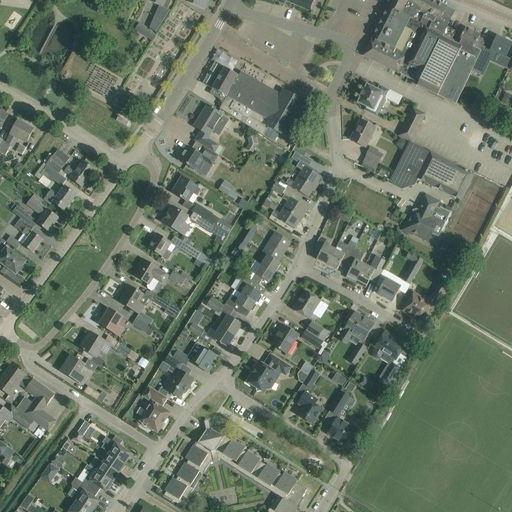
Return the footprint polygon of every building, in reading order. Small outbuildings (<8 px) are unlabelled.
[(147,0),(148,1),(159,6),(149,28),(156,33),(170,11),(167,9),(171,0),(181,0),(182,1),(203,10),(207,0),(147,0)] [(270,0),(274,2),(275,1),(283,4),(284,1),(309,11),(313,0),(270,0)] [(391,0),(372,38),(370,40),(371,41),(363,56),(401,75),(400,78),(403,79),(404,77),(418,84),(417,86),(456,105),(461,95),(472,71),(482,49),(486,41),(479,37),(480,36),(465,28),(456,47),(459,48),(457,54),(438,45),(443,35),(455,11),(432,0),(430,0),(430,1),(428,0),(391,0)] [(151,32),(139,23),(136,30),(151,40),(155,35),(151,32)] [(482,49),(472,71),(480,75),(486,61),(487,60),(498,65),(502,56),(506,58),(508,53),(511,44),(497,37),(490,51),(491,52),(490,53),(482,49)] [(220,52),(216,62),(227,67),(231,57),(220,52)] [(238,76),(224,68),(212,89),(226,97),(238,77),(238,76)] [(497,72),(490,87),(498,91),(505,76),(497,72)] [(238,77),(226,97),(224,100),(226,102),(221,110),(269,139),(274,131),(285,137),(285,136),(291,139),(307,112),(301,109),(305,102),(284,90),(278,100),(238,77)] [(365,111),(377,117),(390,92),(379,86),(377,91),(367,85),(364,91),(363,91),(360,97),(361,97),(358,103),(367,107),(365,111)] [(511,96),(505,93),(500,103),(508,107),(511,98),(511,96)] [(485,101),(482,107),(489,110),(492,104),(485,101)] [(198,143),(204,147),(215,153),(219,146),(207,139),(217,125),(223,129),(228,121),(222,117),(222,115),(214,110),(214,109),(212,108),(212,109),(209,107),(205,115),(206,115),(204,118),(200,116),(194,127),(204,133),(198,143)] [(411,143),(425,115),(416,110),(402,138),(411,143)] [(8,116),(0,111),(0,128),(1,129),(8,116)] [(129,122),(119,116),(116,121),(127,127),(129,122)] [(7,142),(3,140),(0,146),(0,152),(6,156),(11,145),(13,146),(18,138),(26,143),(33,130),(18,121),(7,142)] [(355,131),(351,140),(365,148),(375,128),(361,121),(357,128),(358,128),(357,131),(355,131)] [(255,136),(247,138),(249,144),(258,145),(255,136)] [(401,138),(398,141),(397,147),(401,151),(407,144),(401,138)] [(14,151),(21,154),(25,147),(18,143),(14,151)] [(415,185),(418,180),(460,201),(474,174),(430,152),(430,153),(411,144),(390,181),(387,180),(388,181),(387,183),(402,190),(415,185)] [(199,154),(188,147),(179,161),(195,171),(205,177),(212,166),(219,155),(215,153),(204,147),(199,154)] [(362,164),(375,170),(382,156),(377,153),(378,151),(371,148),(370,150),(370,149),(362,164)] [(58,150),(47,165),(58,174),(70,159),(58,150)] [(297,162),(301,156),(295,153),(291,159),(297,162)] [(302,171),(298,177),(315,188),(318,183),(318,184),(321,183),(322,181),(322,178),(321,178),(321,177),(318,175),(320,173),(300,160),(296,167),(302,171)] [(69,166),(64,173),(82,187),(94,170),(84,162),(76,172),(69,166)] [(58,174),(47,165),(44,163),(35,176),(40,180),(43,176),(52,183),(54,181),(62,187),(67,180),(58,174)] [(315,188),(298,177),(294,183),(288,179),(286,183),(292,187),(300,193),(308,198),(315,188)] [(180,184),(174,194),(187,202),(193,193),(197,196),(201,190),(196,187),(197,187),(182,178),(179,183),(180,184)] [(224,181),(218,190),(226,195),(234,200),(237,195),(229,191),(232,186),(224,181)] [(281,196),(285,189),(275,183),(271,190),(281,196)] [(76,195),(65,187),(59,196),(51,190),(44,200),(50,205),(53,202),(64,211),(76,195)] [(58,218),(41,205),(43,200),(35,194),(27,205),(42,216),(37,223),(49,231),(58,218)] [(288,202),(284,208),(301,219),(307,208),(291,198),(290,198),(285,194),(282,198),(288,202)] [(438,202),(426,196),(420,208),(423,209),(420,215),(418,213),(414,215),(410,223),(407,222),(403,230),(412,234),(413,232),(428,239),(435,225),(442,228),(450,213),(440,208),(439,209),(435,207),(438,202)] [(242,199),(237,206),(243,210),(248,202),(242,199)] [(266,200),(263,205),(268,208),(272,203),(270,202),(266,200)] [(208,221),(208,222),(229,235),(234,227),(220,218),(220,219),(197,205),(193,212),(208,221)] [(336,205),(332,210),(342,216),(346,211),(336,205)] [(17,207),(13,212),(21,218),(25,221),(29,216),(17,207)] [(172,207),(163,222),(171,228),(184,235),(189,227),(184,224),(188,217),(181,212),(172,207)] [(301,219),(284,208),(280,214),(274,211),(272,215),(277,218),(277,219),(294,229),(301,219)] [(21,218),(14,227),(23,234),(18,241),(21,244),(22,244),(25,246),(33,252),(42,240),(34,234),(25,227),(22,225),(25,221),(21,218)] [(229,235),(208,222),(207,222),(201,218),(197,224),(211,233),(224,242),(229,235)] [(254,225),(247,236),(251,239),(258,228),(254,225)] [(275,233),(269,243),(285,253),(291,243),(275,233)] [(157,235),(149,248),(168,260),(172,254),(166,250),(171,243),(157,235)] [(11,236),(6,242),(17,250),(21,244),(18,241),(13,238),(11,236)] [(316,260),(327,265),(335,250),(329,246),(331,243),(326,240),(316,260)] [(344,257),(348,260),(356,244),(351,241),(348,246),(339,242),(335,250),(327,265),(337,270),(344,257)] [(0,263),(16,275),(25,263),(0,243),(0,263)] [(269,243),(263,252),(279,263),(285,253),(269,243)] [(183,251),(208,266),(212,260),(201,253),(187,244),(183,251)] [(238,249),(242,252),(246,247),(241,244),(238,249)] [(346,278),(356,283),(365,265),(360,262),(364,254),(354,249),(357,244),(356,244),(348,260),(354,263),(346,278)] [(238,249),(234,255),(239,258),(242,252),(238,249)] [(470,256),(460,251),(455,262),(465,266),(470,256)] [(267,256),(261,265),(275,273),(281,264),(279,263),(263,252),(263,253),(267,256)] [(405,258),(413,262),(402,281),(410,285),(424,261),(409,252),(405,258)] [(365,265),(356,283),(366,288),(374,272),(381,275),(387,262),(376,257),(370,268),(365,265)] [(229,259),(226,264),(228,266),(236,270),(239,266),(229,259)] [(147,286),(148,289),(152,291),(154,291),(159,282),(164,284),(169,275),(146,262),(142,269),(140,268),(135,276),(148,285),(147,286)] [(261,265),(252,280),(259,285),(263,279),(269,283),(275,273),(261,265)] [(169,278),(182,286),(186,279),(173,271),(169,278)] [(235,290),(242,294),(256,303),(262,294),(256,290),(259,285),(252,280),(244,276),(235,290)] [(401,287),(386,279),(377,294),(392,303),(401,287)] [(431,298),(439,303),(448,287),(440,282),(431,298)] [(144,307),(149,299),(128,286),(122,295),(124,296),(120,302),(140,314),(144,307)] [(295,311),(309,320),(321,301),(305,291),(297,304),(299,305),(295,311)] [(431,304),(413,293),(402,311),(414,318),(416,315),(422,318),(431,304)] [(256,303),(242,294),(239,299),(232,295),(226,304),(242,315),(242,314),(239,312),(242,308),(250,313),(256,303)] [(153,302),(166,310),(164,313),(175,320),(181,311),(157,296),(153,302)] [(212,298),(207,306),(220,314),(224,306),(212,298)] [(109,309),(100,324),(119,336),(124,329),(118,326),(123,318),(109,309)] [(223,321),(220,327),(235,336),(242,325),(228,315),(223,313),(220,319),(223,321)] [(364,341),(374,324),(355,313),(338,340),(346,345),(353,334),(364,341)] [(132,325),(146,333),(150,327),(136,319),(132,325)] [(200,338),(204,331),(189,322),(185,329),(200,338)] [(307,331),(318,338),(323,330),(312,323),(307,331)] [(279,333),(272,345),(287,354),(299,335),(282,325),(278,332),(279,333)] [(235,336),(220,327),(216,332),(210,329),(207,335),(227,348),(235,336)] [(318,338),(307,331),(302,339),(319,349),(324,341),(318,338)] [(399,355),(404,346),(392,339),(394,337),(385,332),(375,347),(376,348),(373,351),(372,354),(373,357),(375,358),(377,359),(379,359),(381,357),(384,353),(395,360),(399,355)] [(83,349),(83,350),(85,351),(96,357),(100,350),(106,354),(110,347),(128,358),(132,351),(108,336),(105,342),(90,333),(89,334),(87,338),(80,348),(83,349)] [(193,348),(192,350),(192,353),(193,356),(195,359),(193,363),(192,363),(197,366),(206,372),(216,356),(208,350),(203,347),(196,343),(193,348)] [(349,361),(357,365),(367,348),(359,344),(349,361)] [(173,348),(169,355),(173,358),(182,364),(186,366),(189,361),(190,359),(187,357),(178,351),(173,348)] [(179,370),(182,364),(173,358),(169,355),(164,362),(171,366),(178,371),(179,370)] [(264,393),(266,390),(270,389),(281,373),(286,376),(292,368),(279,360),(270,355),(267,360),(264,365),(259,362),(255,369),(255,370),(247,382),(256,388),(257,392),(261,391),(264,393)] [(85,365),(79,361),(71,356),(61,371),(83,385),(87,378),(80,374),(85,365)] [(148,362),(141,358),(138,365),(144,369),(148,362)] [(299,371),(306,375),(311,366),(304,361),(299,371)] [(382,378),(391,384),(400,368),(392,363),(382,378)] [(19,384),(25,376),(12,365),(6,374),(4,377),(3,377),(0,381),(0,388),(10,396),(19,384)] [(180,371),(179,370),(178,371),(171,366),(168,370),(177,376),(174,381),(173,380),(166,390),(180,399),(185,391),(187,387),(189,388),(194,380),(180,371)] [(310,389),(319,374),(312,370),(308,376),(303,384),(310,389)] [(336,373),(331,379),(342,386),(346,379),(336,373)] [(25,376),(19,384),(26,389),(25,390),(36,398),(29,408),(22,402),(17,409),(21,411),(39,425),(48,432),(57,421),(43,411),(55,395),(33,379),(32,381),(25,376)] [(364,377),(360,384),(372,390),(375,383),(364,377)] [(97,401),(101,404),(107,395),(103,392),(101,394),(88,386),(84,393),(97,401)] [(140,421),(158,433),(170,413),(162,408),(168,398),(149,386),(142,397),(152,403),(140,421)] [(339,416),(347,404),(352,407),(356,401),(349,397),(341,392),(329,410),(339,416)] [(305,393),(298,404),(303,408),(298,416),(313,424),(323,408),(315,404),(318,400),(305,393)] [(0,423),(4,418),(9,421),(13,415),(0,405),(0,423)] [(33,433),(39,425),(21,411),(15,419),(28,429),(33,433)] [(328,434),(347,446),(357,430),(338,418),(328,434)] [(85,421),(78,432),(84,436),(91,425),(85,421)] [(196,444),(216,457),(228,438),(224,436),(224,437),(211,429),(210,424),(205,425),(206,430),(198,443),(198,442),(196,444)] [(84,436),(78,432),(75,435),(73,439),(79,443),(81,439),(84,436)] [(130,454),(119,446),(123,441),(115,436),(112,441),(108,447),(104,444),(101,448),(106,451),(125,464),(130,457),(129,456),(130,454)] [(220,459),(235,468),(245,452),(243,451),(245,448),(232,440),(231,441),(228,438),(216,457),(220,460),(220,459)] [(7,446),(0,441),(0,452),(2,453),(9,459),(14,452),(7,446)] [(66,442),(62,448),(67,451),(70,445),(66,442)] [(220,460),(216,457),(196,444),(195,446),(194,446),(186,459),(189,461),(188,462),(204,473),(211,462),(220,460)] [(107,458),(104,462),(118,472),(119,470),(120,471),(125,464),(106,451),(103,455),(107,458)] [(235,468),(252,480),(263,463),(260,461),(260,460),(247,452),(246,453),(245,452),(235,468)] [(52,462),(63,469),(67,463),(56,456),(52,462)] [(100,460),(93,469),(113,482),(117,475),(116,475),(118,472),(104,462),(100,460)] [(191,494),(204,473),(188,462),(187,464),(186,463),(177,476),(178,477),(176,480),(174,478),(173,478),(187,487),(182,496),(188,500),(191,494)] [(252,480),(270,491),(281,475),(280,474),(280,473),(267,464),(266,465),(263,463),(252,480)] [(50,464),(41,476),(50,482),(59,470),(50,464)] [(89,472),(82,483),(98,493),(101,488),(105,491),(107,488),(108,489),(113,482),(93,469),(87,465),(84,469),(89,472)] [(270,491),(275,494),(296,483),(297,481),(284,473),(282,476),(281,475),(270,491)] [(77,502),(91,511),(92,511),(97,505),(96,504),(98,501),(95,498),(98,493),(82,483),(75,478),(72,484),(73,488),(78,491),(73,499),(77,502)] [(177,504),(182,496),(187,487),(173,478),(165,491),(166,492),(164,496),(177,504)] [(275,494),(276,498),(296,506),(307,489),(296,483),(275,494)] [(28,495),(21,505),(27,510),(34,499),(28,495)] [(276,498),(269,510),(271,511),(294,511),(298,507),(296,506),(276,498)] [(91,511),(77,502),(69,511),(91,511)]
